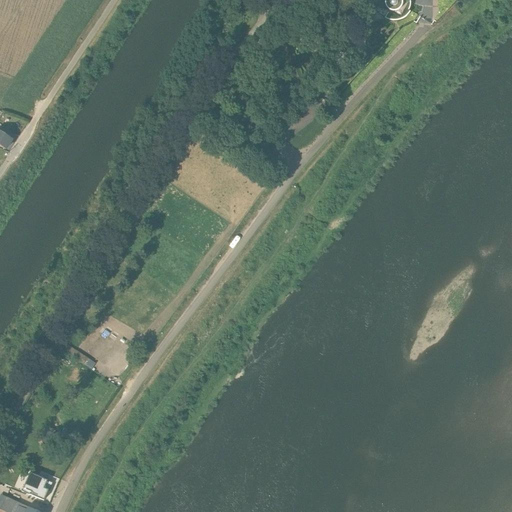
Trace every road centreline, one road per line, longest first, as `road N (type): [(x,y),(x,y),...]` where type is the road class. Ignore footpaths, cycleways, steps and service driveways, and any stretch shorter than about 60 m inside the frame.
road 1 (residential): [(258,33),(225,65),(0,428)]
road 2 (residential): [(60,511),(96,439),(289,178)]
road 3 (unclassified): [(0,172),(114,0)]
road 4 (unclassified): [(289,178),(420,32)]
road 5 (unclassified): [(289,178),(258,33)]
